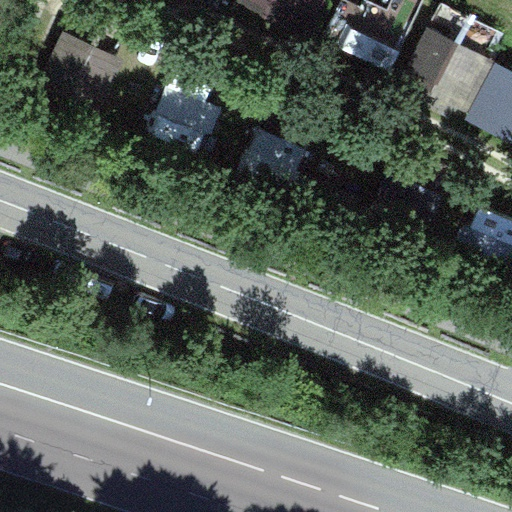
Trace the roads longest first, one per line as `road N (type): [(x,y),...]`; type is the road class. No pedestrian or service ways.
road 1 (tertiary): [(511,404),(0,201)]
road 2 (track): [(154,0),(511,172)]
road 3 (primary): [(221,458),(0,387)]
road 4 (tertiary): [(0,416),(221,458)]
road 5 (primary): [(381,511),(221,458)]
